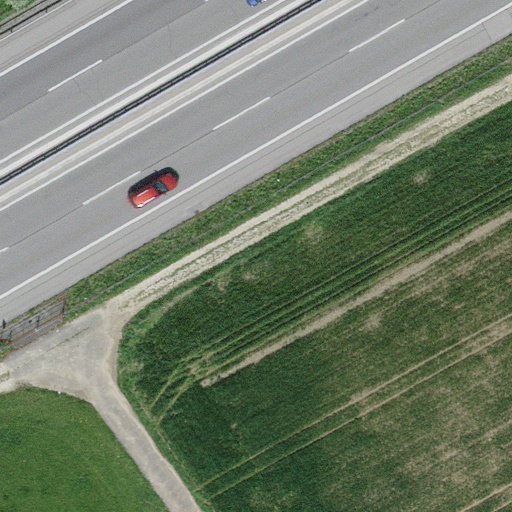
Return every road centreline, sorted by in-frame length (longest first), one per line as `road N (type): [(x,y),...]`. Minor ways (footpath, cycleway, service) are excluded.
road 1 (track): [(0,378),(511,86)]
road 2 (motorway): [(0,252),(440,0)]
road 3 (motorway): [(205,0),(0,118)]
road 4 (track): [(66,340),(186,511)]
